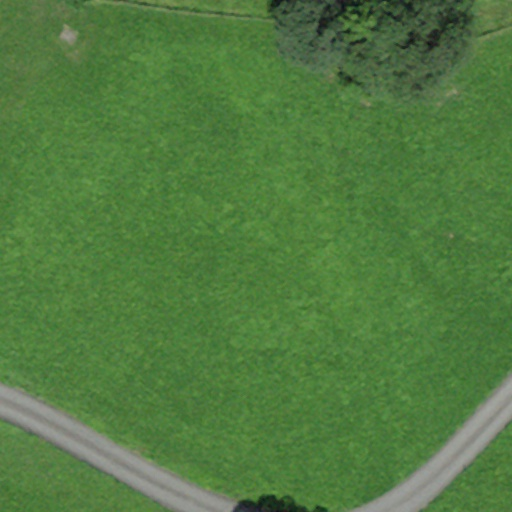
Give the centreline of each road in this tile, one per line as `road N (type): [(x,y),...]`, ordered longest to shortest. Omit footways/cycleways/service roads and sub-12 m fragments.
road 1 (unclassified): [(0,400),(212,511)]
road 2 (unclassified): [(392,511),(511,400)]
